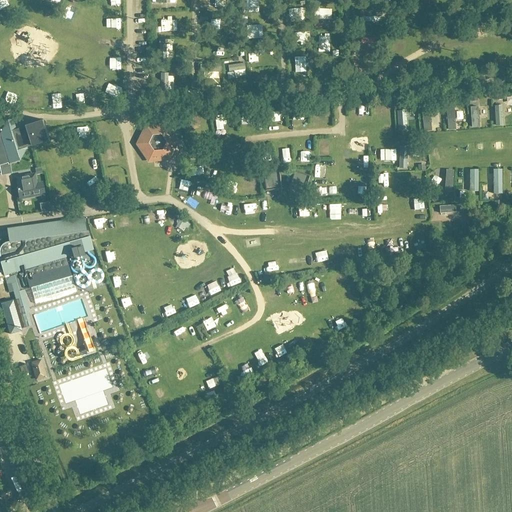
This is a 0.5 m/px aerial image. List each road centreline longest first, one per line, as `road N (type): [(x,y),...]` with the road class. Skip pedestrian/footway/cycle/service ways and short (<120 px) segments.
road 1 (tertiary): [(198,510),(511,347)]
road 2 (track): [(210,228),(349,232),(386,226),(400,216),(401,198)]
road 3 (track): [(242,139),(342,130),(341,94)]
